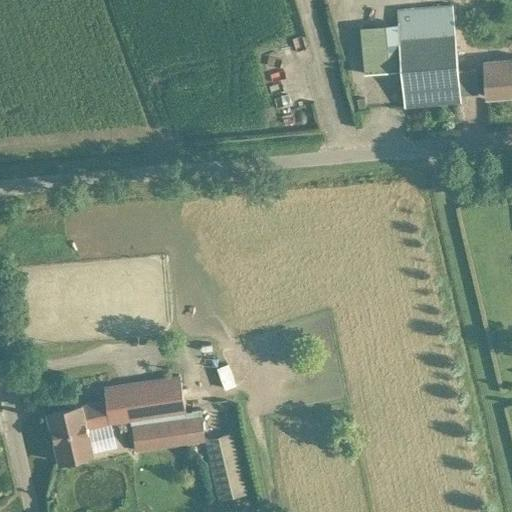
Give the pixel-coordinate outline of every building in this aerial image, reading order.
[(366,72),(403,69),(404,86),(406,105),(460,101),(460,94),(478,93),(476,69),(458,69),(454,29),(452,3),(398,8),(399,22),(362,25),(366,72)] [(299,64),(315,58),(310,43),(294,49),(299,64)] [(511,58),(485,61),(486,76),(488,96),(511,94),(511,58)] [(83,404),(49,412),(60,461),(80,456),(94,453),(91,440),(88,427),(112,422),(132,417),(136,450),(206,439),(202,414),(188,417),(187,410),(182,372),(141,378),(124,382),(105,387),(108,399),(83,405),(83,404)] [(246,492),(231,431),(207,437),(222,498),(246,492)]
